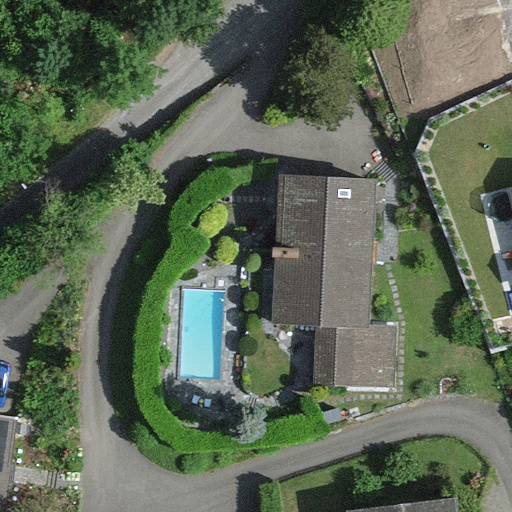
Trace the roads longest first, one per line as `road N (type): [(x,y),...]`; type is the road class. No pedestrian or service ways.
road 1 (residential): [(120,509),(99,424),(94,315),(246,55)]
road 2 (residential): [(120,509),(458,415),(490,427),(511,485)]
road 3 (residential): [(246,55),(0,238)]
